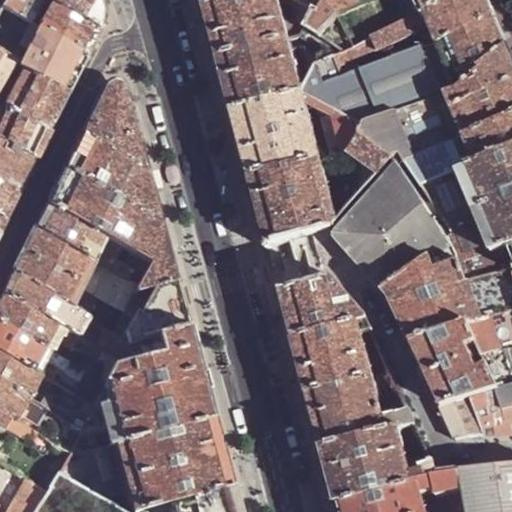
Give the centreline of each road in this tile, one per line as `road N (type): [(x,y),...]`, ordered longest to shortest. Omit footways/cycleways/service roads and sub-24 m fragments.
road 1 (secondary): [(159,35),(286,511)]
road 2 (residential): [(0,268),(110,46),(159,35)]
